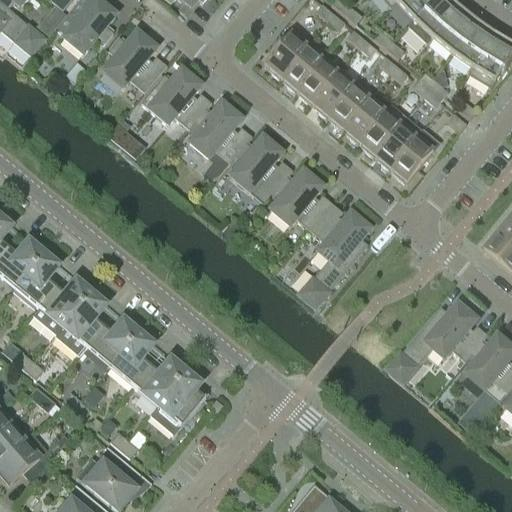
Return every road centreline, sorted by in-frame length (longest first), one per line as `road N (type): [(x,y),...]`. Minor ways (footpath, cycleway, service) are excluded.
road 1 (tertiary): [(279,401),(0,167)]
road 2 (residential): [(416,233),(211,60)]
road 3 (tertiary): [(417,511),(279,401)]
road 4 (residential): [(416,233),(511,117)]
road 5 (residential): [(186,511),(279,401)]
road 6 (residential): [(511,310),(416,233)]
